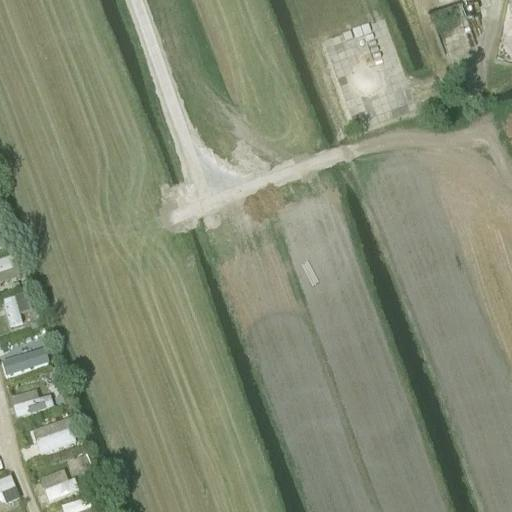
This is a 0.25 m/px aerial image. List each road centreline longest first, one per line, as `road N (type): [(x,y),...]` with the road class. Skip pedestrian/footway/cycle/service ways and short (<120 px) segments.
road 1 (track): [(146,0),(230,184),(386,133),(426,146),(475,129),(499,148),(511,174)]
road 2 (track): [(230,184),(147,234),(246,511)]
